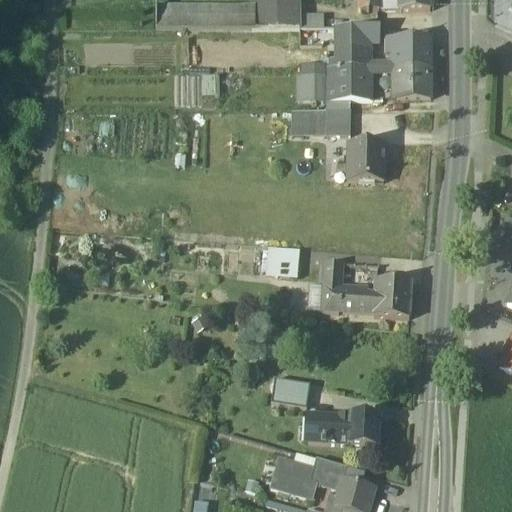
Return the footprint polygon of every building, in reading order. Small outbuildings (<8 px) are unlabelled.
[(298,0),(251,0),(252,15),(252,34),(299,34),(299,20),(298,0)] [(358,0),(358,14),(378,14),(378,0),(358,0)] [(427,0),(400,0),(401,14),(428,14),(427,0)] [(252,15),(155,15),(156,35),(252,34),(252,15)] [(322,20),(299,20),(299,34),(322,34),(322,20)] [(378,34),(335,34),(336,45),(365,45),(378,46),(378,34)] [(429,43),(394,43),(394,73),(429,73),(429,43)] [(365,45),(336,45),(336,57),(365,58),(365,45)] [(365,58),(336,57),(336,64),(336,72),(354,72),(366,71),(366,65),(365,58)] [(336,72),(331,73),(331,70),(326,70),(326,81),(326,106),(354,106),(354,72),(336,72)] [(366,71),(354,72),(354,106),(370,106),(370,78),(370,73),(370,71),(366,71)] [(429,73),(394,73),(394,103),(429,103),(429,73)] [(296,81),(295,106),(326,106),(326,81),(296,81)] [(291,117),(290,141),(326,141),(327,127),(328,116),(291,117)] [(328,116),(327,127),(350,128),(350,116),(328,116)] [(350,128),(327,127),(326,141),(350,141),(350,128)] [(383,148),(349,147),(349,185),(383,186),(383,148)] [(405,202),(371,201),(370,239),(405,240),(405,202)] [(298,256),(268,254),(266,272),(296,274),(298,256)] [(341,268),(324,267),(321,317),(338,318),(339,295),(341,268)] [(410,287),(375,285),(374,303),(373,318),(373,321),(408,323),(410,287)] [(365,297),(339,295),(338,316),(373,318),(374,303),(365,302),(365,297)] [(511,342),(511,343),(498,373),(511,379),(511,342)] [(309,390),(277,383),(272,406),(304,413),(309,390)] [(338,424),(313,422),(311,448),(347,450),(349,421),(339,420),(338,424)] [(379,423),(349,421),(347,450),(347,451),(377,453),(379,423)] [(346,473),(315,464),(312,475),(343,484),(346,473)] [(312,475),(279,466),(271,494),(311,505),(316,491),(339,497),(336,505),(335,511),(369,511),(375,493),(343,484),(312,475)] [(336,505),(328,503),(325,511),(335,511),(336,505)]
